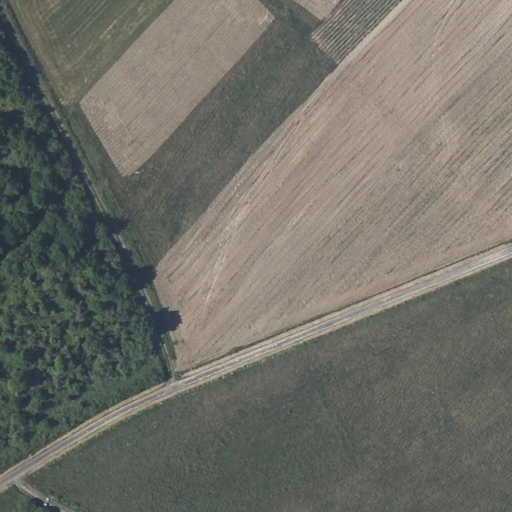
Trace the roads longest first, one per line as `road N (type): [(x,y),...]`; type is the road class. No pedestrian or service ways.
road 1 (unclassified): [(511,251),(181,382),(0,482)]
road 2 (track): [(181,382),(155,296),(6,0)]
